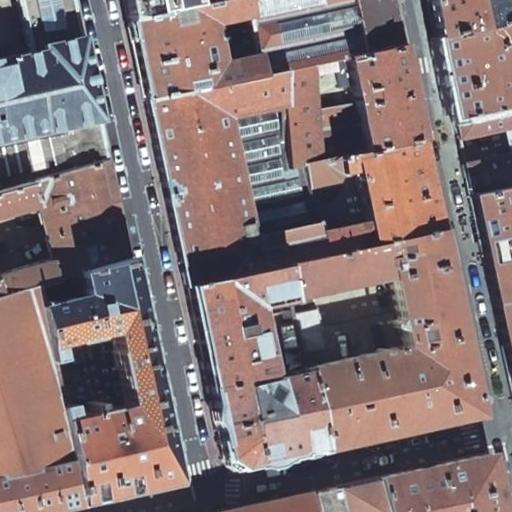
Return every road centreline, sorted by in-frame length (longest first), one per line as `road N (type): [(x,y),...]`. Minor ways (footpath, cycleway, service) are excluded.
road 1 (residential): [(99,0),(204,494)]
road 2 (residential): [(499,430),(406,0)]
road 3 (residential): [(204,494),(499,430)]
